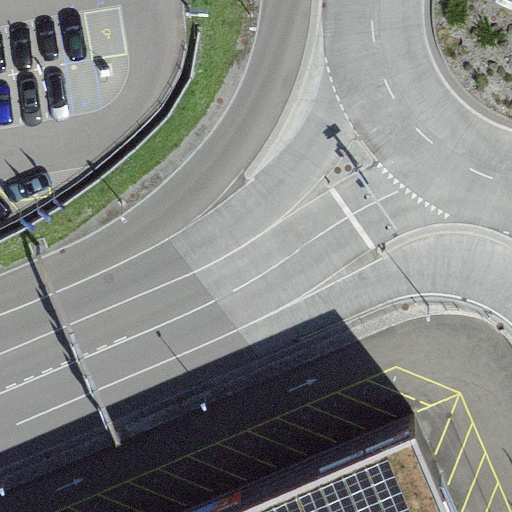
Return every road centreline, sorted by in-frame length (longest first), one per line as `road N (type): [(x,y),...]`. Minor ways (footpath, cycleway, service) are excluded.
road 1 (primary): [(0,414),(61,367),(227,296),(367,213),(411,195),(510,189)]
road 2 (primary): [(0,415),(81,416),(269,344),(401,282),(450,277),(511,295)]
road 3 (primary): [(389,75),(299,173),(200,251),(0,343)]
road 4 (trunk): [(288,0),(261,108),(222,175),(139,233),(59,272)]
road 5 (primary): [(389,75),(435,147),(510,189)]
